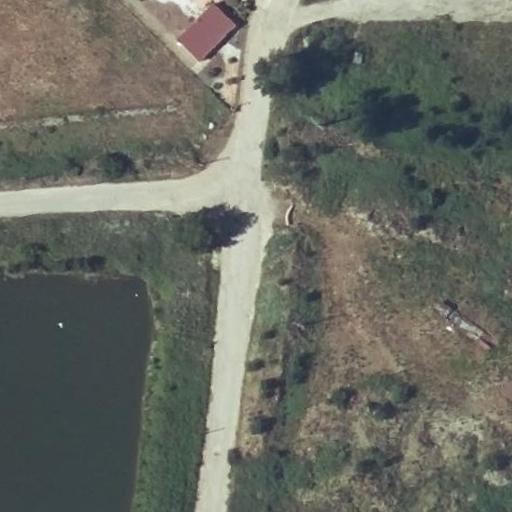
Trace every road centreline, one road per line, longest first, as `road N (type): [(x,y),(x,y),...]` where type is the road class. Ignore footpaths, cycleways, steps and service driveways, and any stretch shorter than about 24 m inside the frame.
road 1 (unclassified): [(206,511),(243,186)]
road 2 (residential): [(0,205),(243,186)]
road 3 (residential): [(243,186),(274,0)]
